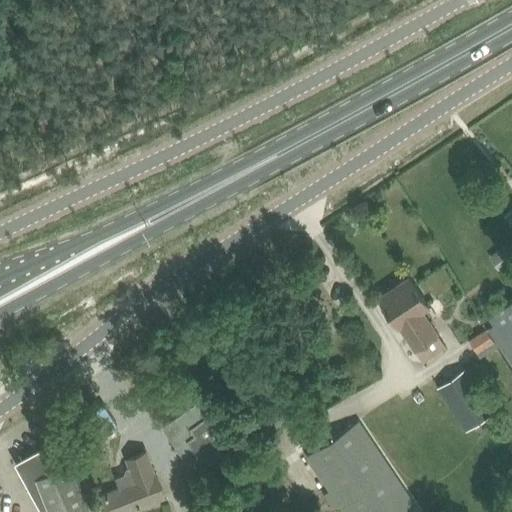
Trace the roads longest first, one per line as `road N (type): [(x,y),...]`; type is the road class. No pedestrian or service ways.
road 1 (unclassified): [(0,412),(274,209),(511,62)]
road 2 (unclassified): [(461,0),(0,231)]
road 3 (primary): [(177,208),(511,23)]
road 4 (unknown): [(300,192),(385,339),(392,372),(370,399),(277,449)]
road 5 (primary): [(0,314),(141,237),(177,208)]
road 6 (primary): [(177,208),(120,224),(0,279)]
